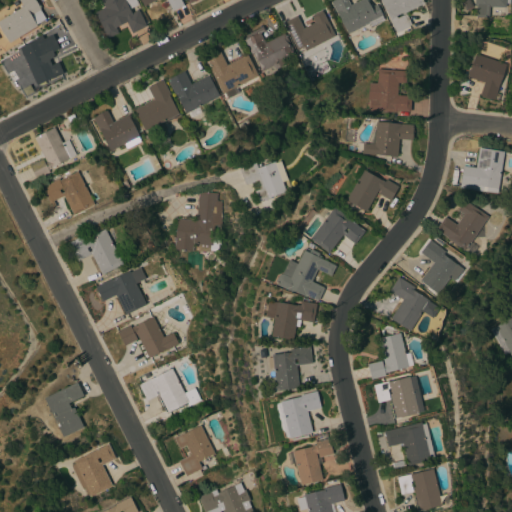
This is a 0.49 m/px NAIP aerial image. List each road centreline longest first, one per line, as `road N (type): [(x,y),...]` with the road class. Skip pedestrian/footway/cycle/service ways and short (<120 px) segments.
road 1 (residential): [(375,511),(339,325),(355,284),(425,205),(441,164),(444,0)]
road 2 (residential): [(177,511),(0,162)]
road 3 (residential): [(258,0),(106,79),(62,0)]
road 4 (residential): [(106,79),(0,137)]
